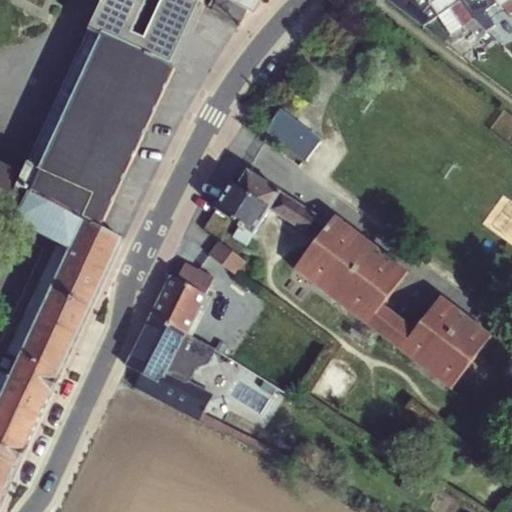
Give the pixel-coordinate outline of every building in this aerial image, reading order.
[(0,216),(14,223),(56,246),(69,252),(0,400),(0,509),(17,471),(123,241),(102,230),(175,70),(205,6),(192,0),(163,0),(144,40),(133,35),(149,0),(104,0),(89,33),(28,164),(22,175),(0,163),(0,216)] [(264,0),(216,0),(211,10),(240,25),(246,11),(252,14),(259,1),(263,3),(264,0)] [(438,18),(426,0),(385,0),(423,28),(438,18)] [(484,37),(457,0),(426,0),(438,18),(451,36),(462,29),(465,34),(469,32),(478,41),(484,37)] [(511,0),(457,0),(484,37),(511,15),(511,0)] [(280,107),(266,131),(312,159),(327,135),(280,107)] [(240,227),(232,239),(246,247),(270,213),(305,235),(317,217),(246,170),(236,186),(233,184),(216,211),(240,227)] [(335,217),(293,271),(450,392),(493,338),(441,298),(415,330),(384,306),(409,273),(335,217)] [(213,259),(236,265),(240,250),(217,243),(213,259)] [(0,400),(69,252),(56,246),(6,354),(2,353),(0,353),(0,400)] [(150,318),(189,336),(215,279),(185,264),(176,280),(170,277),(150,318)] [(189,336),(150,318),(127,367),(141,375),(135,392),(273,459),(277,452),(204,415),(214,396),(189,383),(195,370),(209,365),(216,351),(189,336)]
